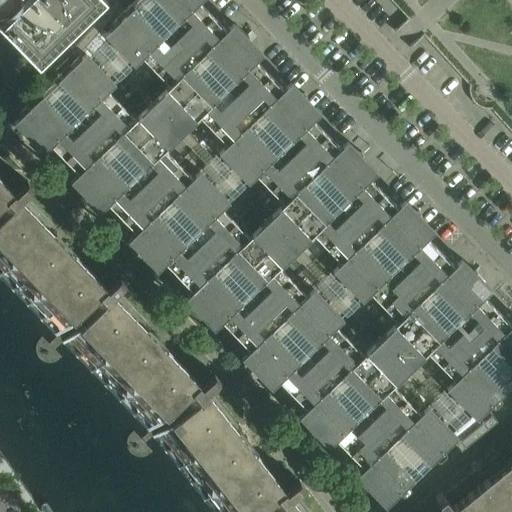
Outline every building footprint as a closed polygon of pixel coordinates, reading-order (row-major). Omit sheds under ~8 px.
[(63,0),(0,0),(0,9),(17,28),(13,32),(21,41),(63,0)] [(136,0),(106,30),(100,26),(108,17),(102,11),(71,46),(76,51),(57,71),(60,74),(13,120),(42,150),(51,142),(78,170),(69,178),(99,209),(107,201),(119,212),(135,229),(126,237),(156,268),(164,260),(191,288),(183,296),(213,326),(221,318),(249,347),(240,355),(270,386),(278,377),(305,405),(297,413),(327,444),(335,436),(362,464),(354,472),(384,503),(424,464),(428,467),(455,441),(460,447),(497,417),(491,411),(482,418),(477,413),(511,378),(511,319),(509,322),(482,294),(490,286),(460,256),(452,264),(425,236),(433,228),(403,197),(395,205),(368,177),(376,169),(363,155),(346,138),(338,146),(311,118),(319,110),(290,79),(281,87),(254,59),(262,51),(232,20),(224,28),(197,0),(136,0)] [(0,264),(2,267),(0,268),(0,272),(4,269),(16,281),(61,239),(47,226),(54,220),(54,207),(24,177),(20,181),(18,178),(8,178),(5,182),(0,176),(0,264)] [(98,277),(61,239),(16,281),(9,288),(11,290),(18,283),(30,296),(23,302),(25,304),(32,298),(44,310),(38,317),(39,319),(46,312),(59,325),(52,332),(53,333),(79,308),(85,314),(59,339),(61,341),(68,334),(80,347),(73,354),(75,356),(82,349),(94,362),(87,369),(89,371),(96,364),(109,377),(152,334),(140,321),(146,315),(146,303),(122,278),(117,272),(114,275),(112,273),(102,273),(98,277)] [(190,373),(152,334),(109,377),(102,384),(104,386),(111,379),(123,392),(116,399),(118,401),(125,394),(137,407),(130,413),(132,415),(139,408),(151,421),(145,428),(146,430),(172,404),(176,408),(150,434),(151,436),(159,430),(170,444),(163,450),(164,452),(172,446),(183,460),(175,466),(177,468),(184,462),(196,476),(243,437),(232,424),(239,418),(240,406),(217,377),(211,371),(207,374),(203,369),(194,369),(190,373)] [(277,480),(243,437),(196,476),(188,482),(190,484),(197,478),(208,492),(201,498),(203,500),(210,494),(221,508),(215,511),(219,511),(223,510),(224,511),(252,511),(256,509),(258,511),(323,511),(324,511),(296,477),(292,480),(290,477),(281,476),(277,480)] [(511,511),(511,456),(485,478),(480,471),(474,471),(444,495),(441,492),(435,497),(438,501),(435,503),(434,511),(511,511)]
